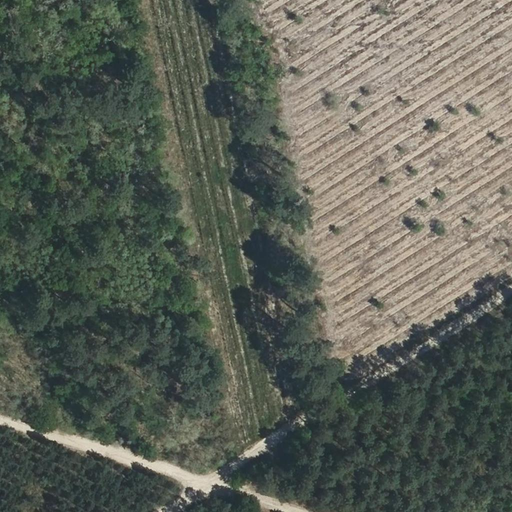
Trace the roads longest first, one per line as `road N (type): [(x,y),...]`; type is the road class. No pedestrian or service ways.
road 1 (track): [(191,511),(511,302)]
road 2 (track): [(0,429),(263,511)]
